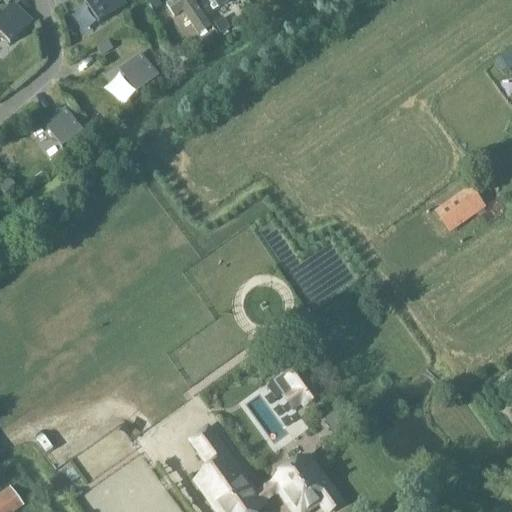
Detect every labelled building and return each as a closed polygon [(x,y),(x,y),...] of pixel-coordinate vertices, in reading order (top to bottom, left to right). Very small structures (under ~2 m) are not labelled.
[(87,0),(83,4),(99,26),(126,6),(121,0),(87,0)] [(156,0),(154,0),(150,3),(154,10),(161,6),(156,0)] [(195,0),(173,0),(165,6),(174,18),(181,13),(198,36),(210,27),(195,5),(198,3),(195,0)] [(211,0),(218,11),(235,0),(211,0)] [(0,17),(0,36),(9,46),(33,23),(13,4),(0,17)] [(221,18),(213,23),(220,35),(228,30),(221,18)] [(95,49),(100,57),(112,50),(107,42),(95,49)] [(118,69),(137,96),(159,81),(140,54),(118,69)] [(511,58),(493,67),(502,77),(511,73),(511,58)] [(42,124),(62,152),(84,137),(64,108),(42,124)] [(0,185),(0,189),(5,196),(15,188),(9,179),(0,185)] [(469,188),(434,213),(449,234),(472,218),(484,210),(469,188)] [(291,390),(283,396),(293,410),(300,404),(302,407),(321,394),(301,366),(288,375),(285,377),(283,378),(291,390)] [(272,381),(283,396),(291,390),(283,378),(285,377),(283,373),(272,381)] [(332,415),(324,420),(326,423),(325,424),(331,432),(333,436),(350,424),(341,412),(334,417),(332,415)] [(207,471),(194,481),(216,511),(257,511),(264,507),(263,505),(279,493),(292,511),(309,511),(320,505),(324,511),(331,511),(342,505),(308,457),(264,489),(257,494),(208,426),(186,442),(207,471)] [(70,467),(63,472),(71,484),(78,479),(70,467)] [(0,494),(0,511),(15,511),(23,507),(9,488),(0,494)]
